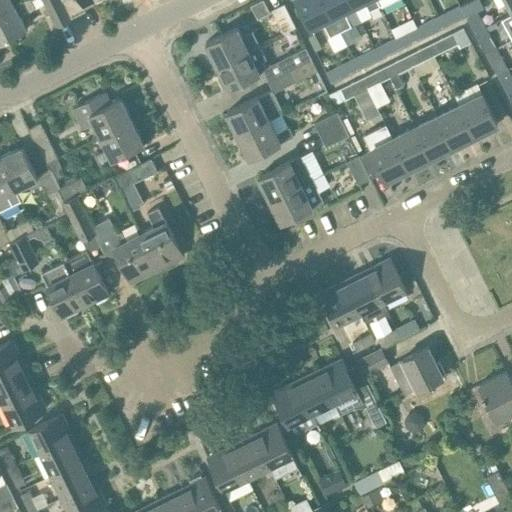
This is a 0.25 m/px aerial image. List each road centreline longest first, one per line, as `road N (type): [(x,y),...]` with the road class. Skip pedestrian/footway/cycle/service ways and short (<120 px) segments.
road 1 (residential): [(134,29),(257,285)]
road 2 (residential): [(67,338),(82,369),(102,360),(159,368),(219,340),(257,285)]
road 3 (residential): [(511,323),(468,346),(400,213)]
road 4 (residential): [(257,285),(400,213)]
road 5 (unclassified): [(0,96),(134,29)]
road 6 (residential): [(400,213),(511,156)]
